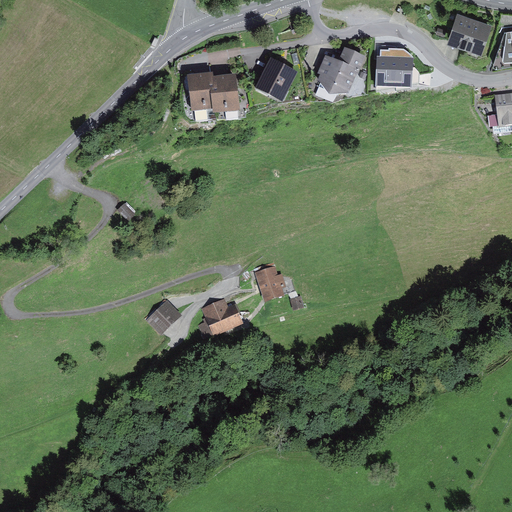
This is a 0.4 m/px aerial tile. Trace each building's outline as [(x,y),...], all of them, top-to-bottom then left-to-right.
[(458,14),(449,38),(481,49),(490,25),(458,14)] [(495,62),(497,65),(511,62),(511,30),(506,31),(495,62)] [(361,52),(341,42),(334,57),(323,51),(310,78),(315,80),(311,90),(329,98),(332,91),(341,94),(361,52)] [(377,57),(375,86),(412,88),(414,58),(404,49),(389,48),(388,50),(380,50),(380,57),(377,57)] [(259,87),(282,99),(295,73),(272,61),(259,87)] [(215,109),(212,78),(211,73),(189,76),(192,111),(215,109)] [(238,109),(234,76),(212,78),(215,109),(215,111),(238,109)] [(511,95),(497,97),(500,124),(511,122),(511,95)] [(119,216),(131,230),(138,225),(126,211),(119,216)] [(280,260),(255,267),(263,301),(289,294),(280,260)] [(186,311),(171,293),(146,313),(161,331),(186,311)] [(221,300),(199,310),(205,325),(201,327),(207,340),(244,324),(232,295),(221,300)]
